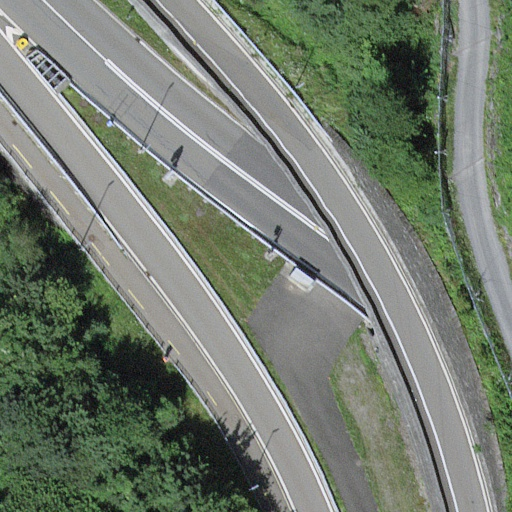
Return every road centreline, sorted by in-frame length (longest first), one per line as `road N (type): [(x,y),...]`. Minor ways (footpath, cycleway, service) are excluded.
road 1 (primary): [(472,511),(433,379),(390,286),(297,140),(177,0)]
road 2 (primary): [(0,59),(181,282),(295,464),(313,511)]
road 3 (trunk): [(511,361),(200,141),(97,54)]
road 4 (track): [(511,314),(472,192),(477,0)]
